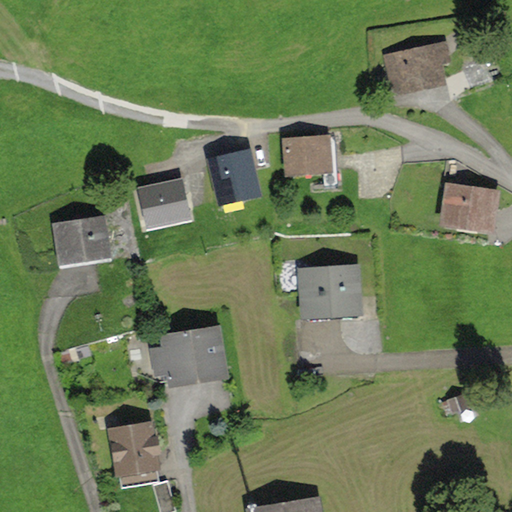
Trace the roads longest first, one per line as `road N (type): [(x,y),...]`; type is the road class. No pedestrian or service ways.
road 1 (residential): [(511,179),(454,142),(359,113),(254,127),(174,163)]
road 2 (residential): [(511,357),(309,362)]
road 3 (track): [(173,121),(0,72)]
